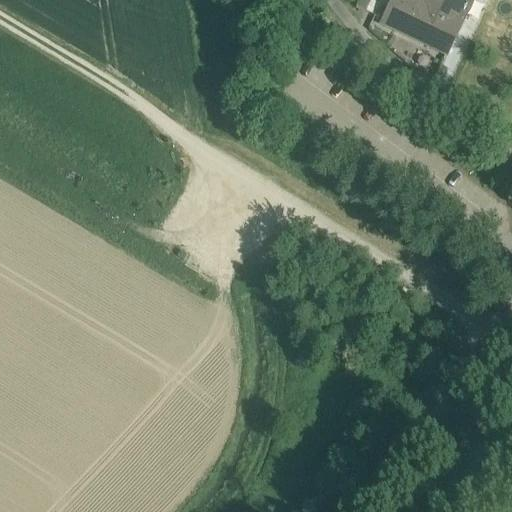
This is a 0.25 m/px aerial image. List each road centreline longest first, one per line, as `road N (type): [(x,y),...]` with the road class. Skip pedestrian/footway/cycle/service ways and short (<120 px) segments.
road 1 (unclassified): [(495,340),(188,141)]
road 2 (unclassified): [(364,511),(495,340)]
